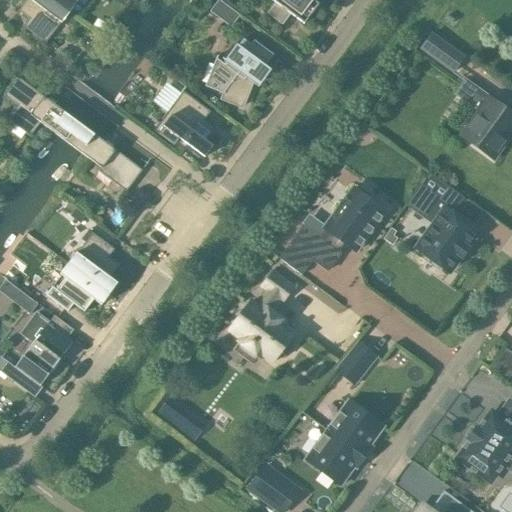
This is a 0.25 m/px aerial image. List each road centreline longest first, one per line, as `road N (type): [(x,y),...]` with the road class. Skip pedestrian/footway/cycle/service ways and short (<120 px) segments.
road 1 (residential): [(17,470),(372,0)]
road 2 (residential): [(350,511),(511,287)]
